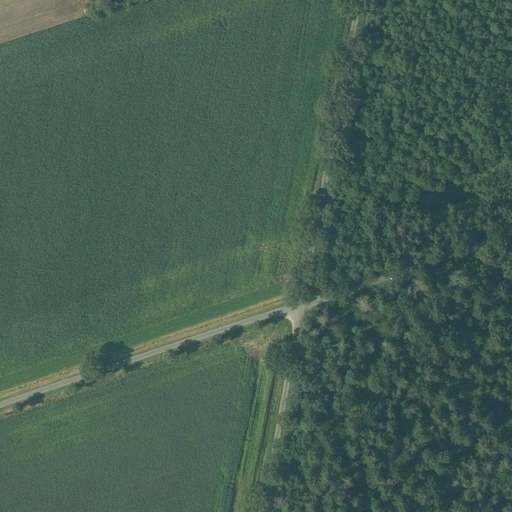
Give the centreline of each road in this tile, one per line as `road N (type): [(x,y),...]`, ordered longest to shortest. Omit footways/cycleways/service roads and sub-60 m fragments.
road 1 (unclassified): [(0,405),(301,305)]
road 2 (unclassified): [(301,305),(358,0)]
road 3 (unclassified): [(301,305),(511,235)]
road 4 (unclassified): [(263,511),(301,305)]
